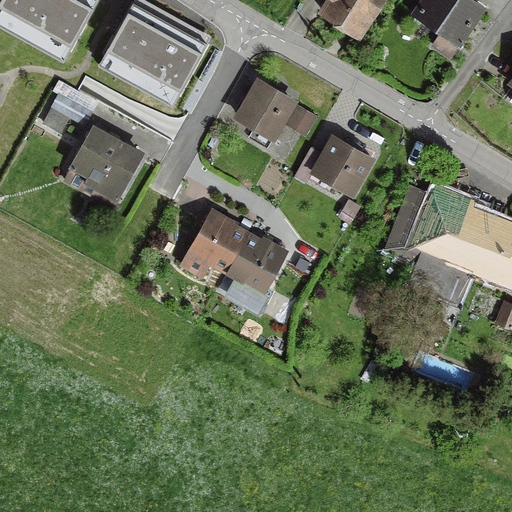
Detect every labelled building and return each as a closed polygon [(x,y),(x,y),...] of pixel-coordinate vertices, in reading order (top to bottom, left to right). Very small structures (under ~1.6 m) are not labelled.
[(98,0),(1,0),(0,3),(0,26),(65,62),(98,0)] [(212,38),(142,0),(135,0),(99,66),(174,107),(212,38)] [(327,0),(320,12),(341,25),(356,35),(378,0),(327,0)] [(431,45),(447,56),(477,11),(462,2),(463,0),(422,0),(412,16),(419,21),(423,15),(442,28),(431,45)] [(240,108),(237,114),(236,116),(270,136),(290,102),(256,82),(240,108)] [(82,124),(83,123),(89,112),(59,96),(43,125),(55,132),(65,114),(82,124)] [(285,122),(301,132),(303,133),(313,116),(295,105),(285,122)] [(136,158),(138,154),(91,128),(62,180),(90,196),(94,188),(113,199),(136,158)] [(330,137),(320,154),(310,172),(349,194),(369,159),(330,137)] [(471,202),(438,189),(435,197),(410,187),(385,250),(415,261),(406,284),(440,297),(437,303),(450,308),(462,279),(463,279),(469,264),(510,280),(507,286),(510,287),(511,283),(511,282),(511,227),(469,208),(471,202)] [(347,222),(353,212),(343,206),(337,216),(347,222)] [(186,251),(224,272),(246,233),(208,212),(186,251)] [(268,246),(246,233),(224,272),(261,293),(283,254),(268,246)] [(511,329),(511,305),(503,302),(495,323),(511,329)] [(416,303),(408,328),(438,339),(443,325),(430,321),(434,310),(416,303)]
